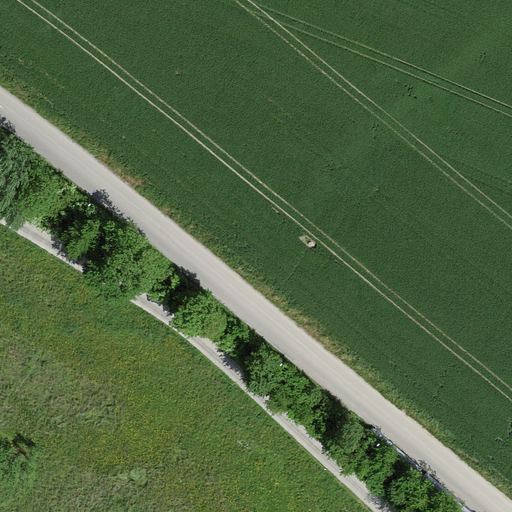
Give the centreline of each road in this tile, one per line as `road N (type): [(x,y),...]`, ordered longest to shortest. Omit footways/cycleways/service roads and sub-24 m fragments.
road 1 (unclassified): [(0,107),(499,511)]
road 2 (track): [(0,212),(176,319),(387,511)]
